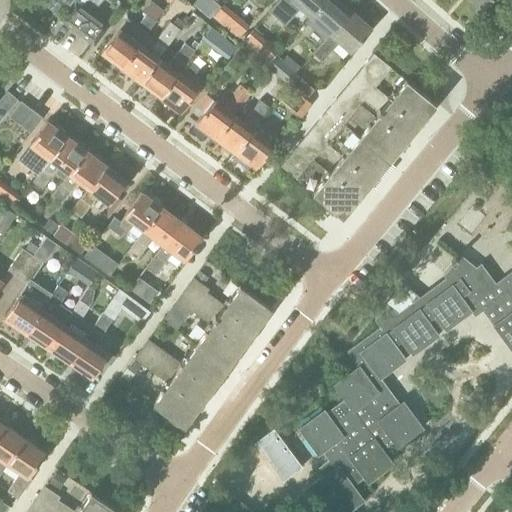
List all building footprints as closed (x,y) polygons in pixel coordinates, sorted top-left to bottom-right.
[(59,20),(69,27),(84,6),(82,5),(85,0),(61,0),(69,6),(59,20)] [(301,6),(311,15),(323,0),(277,0),(268,10),(285,25),(301,6)] [(350,10),(337,0),(323,0),(311,15),(305,21),(325,39),(350,10)] [(473,0),(482,8),(489,0),(473,0)] [(69,27),(79,35),(95,14),(84,6),(69,27)] [(213,15),(212,15),(227,28),(235,19),(220,7),(213,15)] [(370,28),(350,10),(325,39),(312,53),(321,61),(340,40),(351,49),(370,28)] [(109,25),(95,14),(79,35),(94,45),(109,25)] [(101,52),(121,67),(138,44),(156,21),(146,14),(135,28),(124,20),(101,52)] [(156,40),(155,41),(165,48),(166,47),(179,29),(169,21),(156,40)] [(235,47),(211,28),(204,37),(229,56),(235,47)] [(260,39),(252,48),(269,62),(276,54),(277,53),(260,39)] [(194,41),(190,46),(194,49),(198,44),(194,41)] [(174,55),(183,63),(193,50),(184,43),(174,55)] [(130,74),(140,81),(157,59),(138,44),(121,67),(120,71),(127,76),(130,74)] [(373,53),(327,109),(388,159),(435,103),(421,92),(406,79),(405,80),(389,99),(374,86),(390,67),(374,55),(373,53)] [(286,83),(287,82),(295,73),(296,71),(276,54),(269,62),(266,65),(286,83)] [(140,81),(159,95),(176,73),(157,59),(140,81)] [(159,95),(160,96),(158,98),(170,108),(172,105),(180,111),(196,88),(201,92),(207,85),(182,66),(177,73),(176,73),(159,95)] [(295,73),(287,82),(288,83),(301,95),(306,98),(313,89),(295,73)] [(288,83),(277,96),(290,108),(301,95),(288,83)] [(216,137),(233,114),(249,92),(240,85),(223,107),(206,95),(197,107),(204,112),(196,122),(194,125),(207,135),(209,132),(216,137)] [(0,118),(17,99),(7,90),(0,98),(0,118)] [(300,116),(311,103),(306,98),(301,95),(290,108),(300,116)] [(9,115),(19,123),(31,108),(21,100),(9,115)] [(252,129),(258,121),(269,107),(259,100),(243,122),(233,114),(216,137),(235,151),(252,129)] [(42,117),(31,108),(19,123),(30,132),(42,117)] [(327,109),(281,165),(282,167),(328,204),(341,215),(388,159),(327,109)] [(41,169),(49,158),(67,135),(66,132),(59,126),(55,127),(47,121),(11,168),(21,175),(31,162),(41,169)] [(258,121),(252,129),(235,151),(255,167),(272,144),(273,145),(278,137),(258,121)] [(67,135),(49,158),(41,169),(32,180),(42,187),(54,171),(64,178),(86,150),(85,147),(78,141),(75,142),(67,136),(67,135)] [(255,166),(258,169),(274,149),(270,146),(255,166)] [(94,156),(86,150),(64,178),(51,195),(61,202),(78,180),(88,188),(105,165),(105,161),(97,156),(94,156)] [(125,180),(105,165),(88,188),(71,209),(81,217),(97,195),(108,203),(125,180)] [(134,222),(144,230),(161,207),(141,192),(124,215),(117,225),(111,220),(99,236),(105,240),(108,237),(117,244),(134,222)] [(37,208),(34,206),(30,207),(28,210),(28,214),(32,216),(36,216),(38,212),(37,208)] [(4,207),(0,213),(0,216),(9,223),(15,214),(4,207)] [(180,221),(161,207),(144,230),(163,244),(180,221)] [(49,220),(44,227),(51,232),(57,225),(49,220)] [(200,237),(180,221),(163,244),(146,266),(155,273),(172,251),(183,259),(200,237)] [(61,223),(53,234),(53,235),(80,254),(88,243),(61,223)] [(137,239),(127,252),(137,259),(146,246),(137,239)] [(8,270),(18,277),(33,255),(38,246),(30,241),(24,249),(23,248),(8,270)] [(84,255),(100,267),(108,256),(93,244),(84,255)] [(43,261),(33,255),(18,277),(26,283),(28,284),(30,280),(43,261)] [(384,303),(386,305),(375,318),(380,326),(347,350),(358,366),(333,384),(344,399),(327,412),(324,409),(323,409),(324,410),(300,428),(299,427),(298,428),(318,455),(322,451),(329,460),(318,467),(324,475),(309,486),(327,511),(344,511),(362,499),(362,500),(363,499),(352,484),(363,477),(367,482),(368,482),(367,481),(392,464),(393,464),(382,449),(393,441),(397,447),(398,446),(397,445),(403,441),(422,428),(423,428),(403,400),(399,403),(380,376),(404,359),(404,360),(405,359),(401,353),(408,348),(412,354),(413,353),(413,352),(437,335),(438,336),(439,335),(435,329),(441,324),(445,330),(447,329),(446,329),(470,311),(472,314),(480,308),(511,352),(511,270),(495,283),(481,264),(474,269),(472,269),(471,269),(469,269),(468,269),(457,260),(458,259),(455,257),(451,262),(453,264),(444,275),(446,278),(420,297),(403,282),(402,281),(384,303)] [(82,282),(88,286),(97,272),(90,268),(82,282)] [(203,284),(208,277),(199,270),(193,277),(203,284)] [(157,291),(138,277),(129,288),(149,302),(157,291)] [(193,277),(175,303),(191,314),(193,311),(211,324),(196,344),(226,366),(243,344),(254,329),(270,308),(240,285),(225,306),(207,292),(209,289),(203,284),(193,277)] [(4,317),(25,332),(46,301),(51,294),(30,280),(28,284),(26,283),(19,293),(18,292),(2,316),(4,317)] [(25,332),(47,347),(63,323),(51,315),(58,304),(60,305),(69,293),(57,285),(55,288),(51,294),(46,301),(25,332)] [(81,296),(63,323),(47,347),(68,361),(84,338),(92,326),(80,318),(88,305),(91,301),(93,289),(88,286),(81,296)] [(119,288),(103,311),(113,318),(120,307),(141,322),(150,311),(119,288)] [(92,326),(84,338),(68,361),(91,377),(97,367),(106,373),(115,360),(106,354),(107,353),(95,345),(113,318),(103,311),(92,326)] [(148,339),(134,358),(141,363),(168,383),(153,402),(183,425),(199,403),(211,387),(226,366),(196,344),(182,364),(148,339)] [(134,358),(127,367),(134,372),(141,363),(134,358)] [(23,438),(3,425),(0,429),(0,473),(7,463),(23,438)] [(282,481),(302,466),(273,427),(254,442),(282,481)] [(45,452),(23,438),(7,463),(19,472),(7,490),(18,497),(30,478),(28,477),(45,452)] [(56,472),(49,482),(56,487),(63,476),(56,472)] [(121,511),(90,491),(76,511),(58,499),(60,495),(45,485),(36,499),(26,511),(121,511)] [(253,511),(227,490),(218,501),(231,511),(253,511)]
